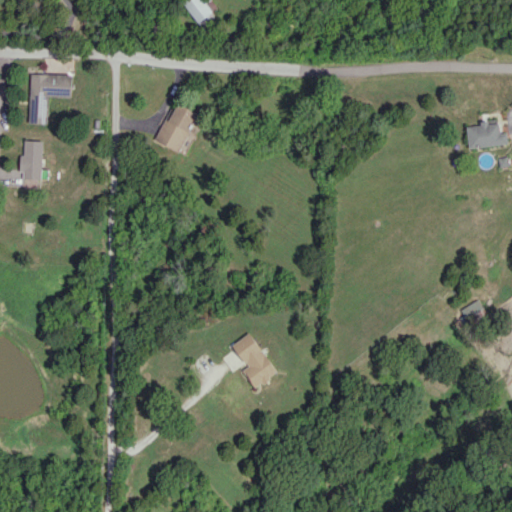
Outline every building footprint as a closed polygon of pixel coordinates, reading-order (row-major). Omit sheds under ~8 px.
[(183,1),(184,0),(205,0),(206,1),(207,0),(214,0),(220,9),(213,14),(219,23),(206,32),(183,1)] [(29,123),(49,123),(50,96),(72,97),(73,74),(30,72),(29,123)] [(154,138),(178,152),(180,151),(185,154),(193,139),(196,138),(197,136),(196,133),(190,130),(200,114),(179,102),(178,104),(175,103),(154,138)] [(467,126),(470,148),(509,143),(507,132),(501,133),(500,121),(482,123),(482,124),(467,126)] [(25,139),(44,140),(43,168),(49,168),(49,178),(41,178),(41,180),(22,179),(23,171),(19,171),(20,154),(24,154),(25,139)] [(470,323),(486,317),(481,301),(464,307),(470,323)] [(256,387),(278,372),(250,332),(232,344),(248,366),(243,369),(256,387)]
